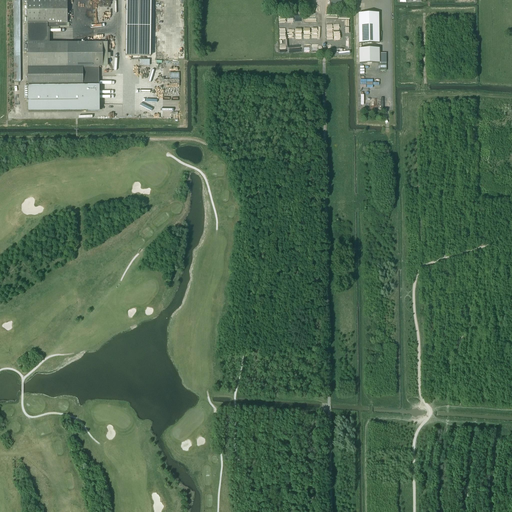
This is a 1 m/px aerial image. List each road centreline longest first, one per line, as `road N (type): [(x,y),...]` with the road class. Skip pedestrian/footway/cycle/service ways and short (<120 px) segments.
road 1 (track): [(327,412),(323,63)]
road 2 (track): [(366,511),(365,427),(371,419),(426,420)]
